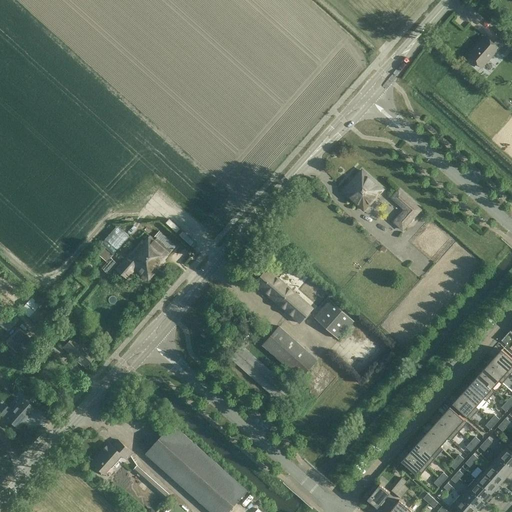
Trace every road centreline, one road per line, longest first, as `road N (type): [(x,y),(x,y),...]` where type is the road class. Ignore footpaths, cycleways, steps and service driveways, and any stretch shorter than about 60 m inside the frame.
road 1 (tertiary): [(148,341),(364,96)]
road 2 (residential): [(511,313),(339,507)]
road 3 (residential): [(339,507),(148,341)]
road 4 (tertiary): [(0,504),(148,341)]
road 5 (residential): [(511,225),(364,96)]
road 6 (tertiary): [(364,96),(450,0)]
